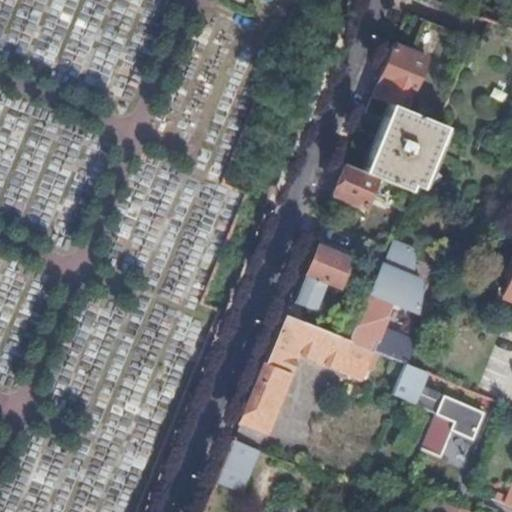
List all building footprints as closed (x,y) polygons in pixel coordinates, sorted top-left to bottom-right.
[(511,19),(485,9),(480,21),(511,32),(511,19)] [(315,30),(333,36),(337,28),(341,19),(323,10),(315,30)] [(393,48),(372,100),(390,107),(405,114),(427,62),(393,48)] [(376,181),(408,194),(410,187),(419,191),(443,130),(435,127),(405,114),(390,107),(363,175),(376,181)] [(344,167),(331,199),(363,212),(376,181),(363,175),(344,167)] [(317,249),(346,261),(349,256),(319,243),(317,249)] [(345,344),(376,356),(403,367),(405,368),(413,346),(380,333),(391,303),(415,313),(422,286),(412,282),(416,263),(416,255),(395,246),(385,271),(377,268),(346,343),(345,344)] [(289,302),(283,316),(309,327),(325,285),(338,289),(348,266),(345,265),(346,261),(317,249),(293,304),(289,302)] [(511,303),(511,274),(503,300),(511,303)] [(449,298),(479,310),(484,294),(455,283),(449,298)] [(283,316),(238,424),(264,435),(297,355),(337,371),(341,361),(369,374),(376,356),(345,344),(309,327),(283,316)] [(391,398),(433,415),(437,417),(445,398),(419,388),(424,375),(405,368),(403,367),(391,398)] [(239,491),(257,449),(231,438),(213,480),(239,491)] [(511,484),(507,483),(501,508),(511,510),(511,484)] [(465,511),(449,506),(436,501),(432,511),(465,511)]
